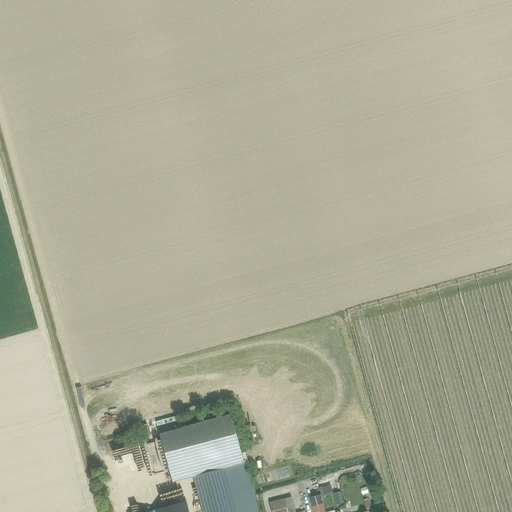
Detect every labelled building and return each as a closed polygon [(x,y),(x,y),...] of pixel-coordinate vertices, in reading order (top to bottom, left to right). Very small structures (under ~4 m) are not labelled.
[(258,511),(231,413),(159,433),(170,472),(191,466),(203,511),(258,511)] [(148,465),(156,463),(153,452),(160,450),(156,438),(133,445),(137,457),(144,455),(148,465)] [(297,485),(289,486),(290,495),(298,494),(297,485)] [(287,511),(284,499),(270,503),(272,511),(287,511)] [(153,510),(153,511),(189,511),(187,502),(153,510)]
